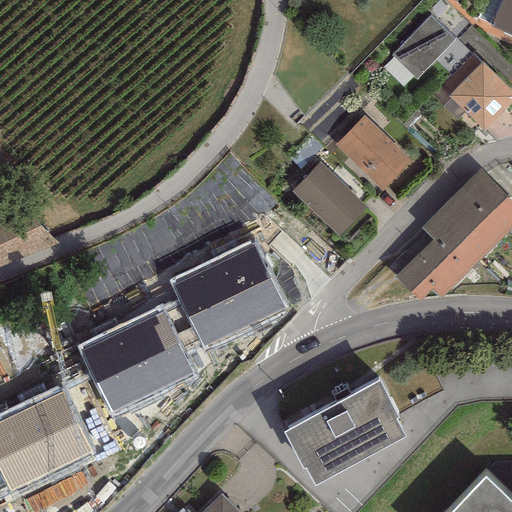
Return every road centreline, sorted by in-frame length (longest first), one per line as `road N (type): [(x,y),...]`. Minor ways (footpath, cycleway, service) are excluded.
road 1 (tertiary): [(511,319),(448,317),(322,344),(257,383),(129,511)]
road 2 (unclassified): [(0,280),(153,211),(217,154),(279,37),(277,0)]
road 3 (track): [(0,429),(67,393),(111,388),(155,403),(187,401),(230,356),(272,328),(313,322)]
